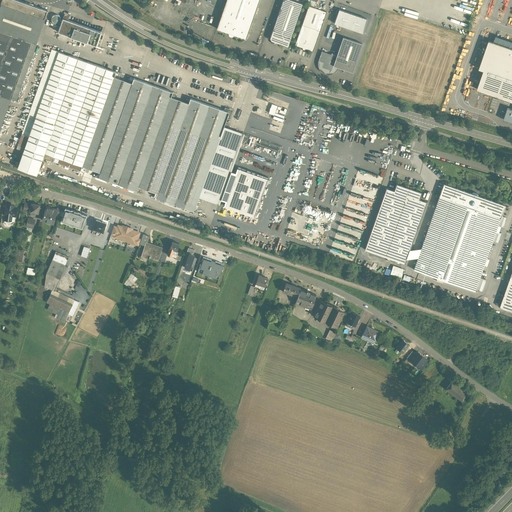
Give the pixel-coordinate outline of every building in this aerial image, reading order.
[(47,11),(16,0),(0,0),(0,3),(45,19),(44,19),(45,16),(45,17),(46,14),(48,11),(47,10),(47,11)] [(259,0),(226,0),(217,29),(229,33),(234,35),(246,39),(259,0)] [(303,4),(291,0),(282,0),(270,38),(271,41),(274,42),(277,41),(278,43),(288,47),(303,4)] [(45,19),(0,3),(0,30),(36,44),(45,19)] [(309,6),(302,25),(320,31),(327,12),(314,8),(309,6)] [(334,24),(365,33),(369,18),(338,9),(334,24)] [(56,14),(54,15),(52,16),(50,22),(56,24),(58,24),(60,25),(61,21),(61,20),(60,17),(59,15),(56,14)] [(101,32),(63,18),(62,18),(61,21),(60,25),(61,25),(65,26),(62,34),(73,38),(74,38),(79,40),(80,40),(96,46),(101,32)] [(320,31),(302,25),(295,45),(302,48),(302,49),(303,50),(304,50),(305,50),(305,49),(313,52),(320,31)] [(36,44),(0,30),(0,94),(11,99),(16,101),(37,44),(36,44)] [(362,44),(343,37),(336,56),(333,66),(341,69),(352,72),(362,44)] [(489,40),(479,69),(484,70),(477,90),(511,101),(511,43),(505,41),(504,45),(489,40)] [(52,49),(16,148),(24,151),(59,52),(52,49)] [(327,53),(322,51),(321,53),(320,55),(318,61),(318,62),(318,66),(319,70),(322,73),(326,74),(330,74),(334,73),(337,70),(341,71),(341,69),(333,66),(336,56),(329,54),(327,53)] [(104,68),(59,52),(24,151),(43,158),(80,171),(82,166),(114,77),(116,72),(104,68)] [(132,83),(114,77),(82,166),(100,173),(132,83)] [(173,92),(134,78),(132,83),(100,173),(99,177),(137,191),(138,186),(171,97),(173,92)] [(0,129),(11,99),(0,94),(0,129)] [(171,97),(138,186),(157,193),(181,125),(188,103),(171,97)] [(224,110),(190,98),(188,103),(181,125),(219,139),(224,126),(227,117),(228,117),(230,117),(231,112),(231,110),(225,108),(224,110)] [(277,106),(272,104),(268,113),(274,115),(277,106)] [(219,139),(181,125),(157,193),(155,198),(194,211),(199,197),(219,139)] [(219,139),(199,197),(218,204),(243,133),(224,126),(219,139)] [(392,142),(400,144),(399,149),(405,151),(407,141),(374,134),(373,140),(392,144),(392,142)] [(262,140),(260,145),(280,151),(281,146),(262,140)] [(43,158),(24,151),(19,163),(18,168),(37,175),(38,170),(39,170),(43,158)] [(268,179),(239,169),(225,207),(254,217),(268,179)] [(394,190),(386,188),(365,250),(405,264),(426,202),(419,199),(422,192),(396,183),(394,190)] [(505,205),(444,184),(439,197),(500,218),(505,205)] [(500,218),(439,197),(414,269),(475,291),(500,218)] [(40,205),(31,203),(31,204),(30,212),(38,213),(40,205)] [(13,206),(7,205),(7,206),(6,215),(5,220),(11,221),(12,215),(16,216),(17,208),(13,207),(13,206)] [(54,209),(46,207),(43,220),(48,222),(48,220),(54,221),(55,215),(56,210),(53,209),(54,209)] [(88,215),(66,207),(61,222),(83,229),(88,215)] [(30,219),(28,218),(26,226),(32,227),(35,220),(30,219)] [(106,223),(96,220),(93,228),(92,233),(93,233),(94,232),(96,233),(96,234),(96,235),(97,235),(97,236),(98,236),(99,235),(100,235),(101,231),(103,232),(106,223)] [(125,227),(118,225),(114,235),(114,237),(120,239),(121,238),(128,241),(128,240),(136,243),(138,238),(139,233),(132,230),(132,229),(125,226),(125,227)] [(141,239),(139,244),(144,246),(146,241),(147,242),(149,236),(143,234),(141,239)] [(147,242),(146,241),(144,246),(141,256),(149,259),(150,257),(158,260),(162,247),(147,242)] [(179,244),(172,241),(167,255),(171,256),(172,253),(176,254),(179,244)] [(89,248),(84,246),(81,256),(86,258),(89,248)] [(27,250),(17,249),(15,260),(25,261),(27,250)] [(52,259),(65,265),(69,257),(56,252),(52,259)] [(172,253),(171,256),(175,258),(175,260),(180,261),(181,256),(176,254),(172,253)] [(191,254),(189,254),(188,257),(185,268),(189,269),(188,269),(192,271),(196,257),(194,256),(194,255),(191,254)] [(198,272),(219,279),(224,264),(203,257),(198,272)] [(495,273),(500,275),(506,260),(500,258),(495,273)] [(65,265),(52,259),(46,273),(44,286),(52,290),(55,291),(65,265)] [(403,269),(393,266),(390,274),(400,277),(403,269)] [(130,288),(137,278),(132,274),(124,283),(130,288)] [(268,278),(258,275),(255,285),(259,287),(260,284),(265,286),(268,278)] [(511,275),(511,276),(500,307),(511,311),(511,275)] [(300,288),(286,282),(282,291),(297,297),(300,289),(300,288)] [(172,296),(178,298),(181,287),(175,285),(172,296)] [(306,291),(300,289),(297,297),(294,304),(311,310),(316,295),(310,292),(310,291),(307,290),(306,291)] [(52,290),(46,302),(61,309),(58,315),(66,318),(68,314),(72,316),(79,302),(55,291),(52,290)] [(343,312),(321,301),(314,316),(336,326),(343,312)] [(61,309),(46,302),(44,308),(58,315),(61,309)] [(360,316),(352,312),(347,322),(353,325),(355,326),(360,316)] [(367,326),(362,334),(375,340),(379,332),(367,326)] [(326,338),(333,341),(337,332),(330,330),(326,338)] [(375,340),(362,334),(361,337),(373,343),(375,340)] [(409,344),(402,339),(396,347),(403,352),(409,344)] [(403,352),(396,347),(392,352),(399,357),(403,352)] [(412,351),(407,358),(410,360),(415,353),(412,351)] [(417,351),(415,353),(410,360),(415,364),(422,355),(417,351)] [(422,355),(415,364),(420,368),(425,361),(427,359),(422,355)] [(425,361),(420,368),(423,370),(428,363),(425,361)] [(467,394),(451,382),(446,388),(462,400),(467,394)]
